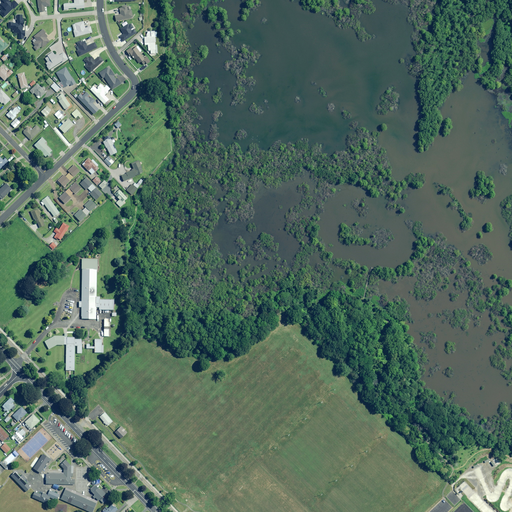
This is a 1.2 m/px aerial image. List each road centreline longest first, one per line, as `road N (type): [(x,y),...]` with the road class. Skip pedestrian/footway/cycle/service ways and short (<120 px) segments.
road 1 (residential): [(100,0),(105,35),(134,90),(46,176)]
road 2 (tertiary): [(21,372),(155,511)]
